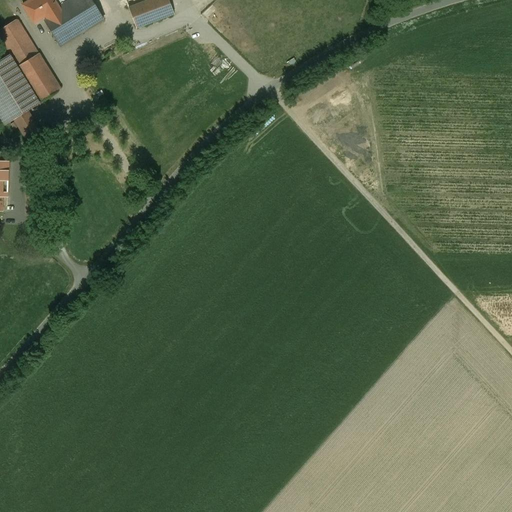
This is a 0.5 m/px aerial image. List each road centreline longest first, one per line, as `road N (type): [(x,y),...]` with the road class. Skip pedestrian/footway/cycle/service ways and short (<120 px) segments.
road 1 (unclassified): [(0,377),(221,134),(349,41),(454,0)]
road 2 (track): [(272,93),(511,352)]
